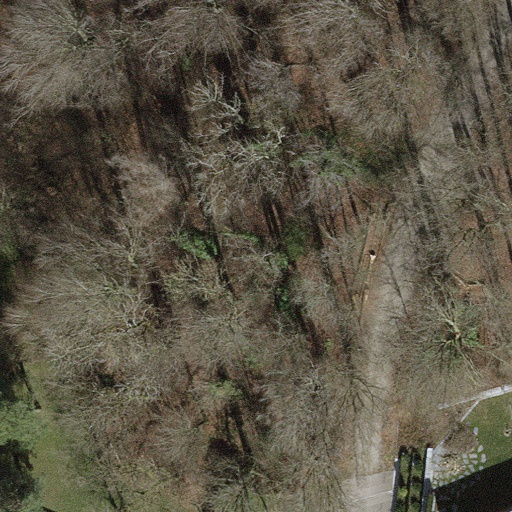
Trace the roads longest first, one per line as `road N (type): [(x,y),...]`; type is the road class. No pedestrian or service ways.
road 1 (track): [(511,41),(398,343)]
road 2 (residential): [(398,343),(367,511)]
